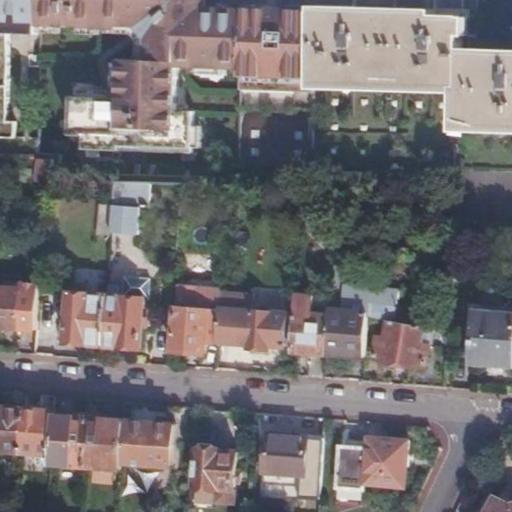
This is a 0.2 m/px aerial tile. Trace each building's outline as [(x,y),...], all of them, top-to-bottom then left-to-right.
[(0,0),(0,136),(16,137),(16,120),(8,120),(9,25),(38,25),(38,0),(0,0)] [(148,42),(148,66),(178,67),(188,68),(189,0),(38,0),(38,25),(138,29),(148,42)] [(189,0),(188,68),(242,70),(243,22),(242,9),(221,8),(213,0),(189,0)] [(511,131),(511,48),(473,48),(473,36),(479,37),(480,0),(354,0),(355,6),(313,4),(312,9),(313,11),(312,87),(458,91),(457,130),(511,131)] [(313,11),(242,9),(243,22),(242,70),(240,163),(313,165),(312,87),(313,11)] [(178,113),(178,67),(148,66),(122,64),(120,102),(74,101),(73,140),(87,140),(86,153),(194,155),(194,113),(178,113)] [(441,169),(451,170),(458,170),(459,147),(441,147),(441,169)] [(54,157),(38,156),(37,179),(51,179),(54,157)] [(390,187),(391,169),(369,168),(369,186),(390,187)] [(156,181),(120,180),(118,206),(146,209),(147,200),(156,200),(156,181)] [(100,234),(115,236),(115,232),(118,206),(102,205),(100,234)] [(146,209),(118,206),(115,232),(143,234),(146,209)] [(46,213),(30,212),(30,225),(45,227),(46,213)] [(369,317),(391,321),(394,304),(396,289),(354,284),(356,266),(335,265),(333,294),(332,306),(370,311),(369,317)] [(109,296),(105,342),(141,345),(146,296),(151,297),(153,277),(128,274),(126,294),(109,293),(109,296)] [(0,286),(0,323),(37,326),(40,289),(0,286)] [(206,339),(217,340),(218,339),(221,304),(222,293),(178,288),(173,347),(205,350),(206,339)] [(67,340),(105,342),(109,296),(72,292),(67,340)] [(293,349),(328,352),(332,306),(333,294),(297,292),(296,310),(293,345),(293,349)] [(296,310),(221,304),(218,339),(254,342),(254,346),(273,347),(273,343),(293,345),(296,310)] [(425,327),(428,309),(394,304),(391,321),(425,327)] [(328,352),(366,355),(369,317),(370,311),(332,306),(328,352)] [(511,367),(511,311),(474,309),(469,363),(511,367)] [(425,366),(431,328),(425,327),(391,321),(387,340),(377,338),(375,357),(425,366)] [(10,392),(0,391),(0,449),(22,451),(25,408),(9,407),(10,392)] [(25,408),(22,451),(51,452),(55,396),(42,395),(41,410),(25,408)] [(55,396),(51,452),(51,464),(86,466),(89,417),(70,416),(71,397),(55,396)] [(126,401),(125,419),(122,462),(174,464),(176,422),(149,421),(150,403),(126,401)] [(89,417),(86,466),(121,469),(122,462),(125,419),(89,417)] [(306,475),(309,438),(266,435),(264,472),(306,475)] [(404,487),(407,441),(367,438),(364,484),(404,487)] [(215,502),(234,503),(237,453),(220,452),(220,449),(196,448),(195,486),(216,488),(215,502)] [(491,511),(486,510),(485,511),(511,511),(511,503),(499,498),(491,511)]
